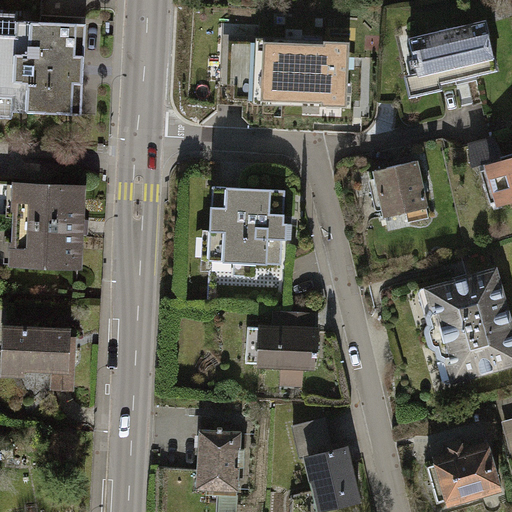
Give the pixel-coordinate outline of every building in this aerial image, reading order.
[(16,15),(0,13),(0,116),(12,117),(12,112),(24,113),(35,113),(81,116),(85,26),(39,24),(29,24),(16,23),(16,15)] [(490,22),(400,42),(413,97),(503,76),(490,22)] [(349,40),(225,34),(222,99),(346,105),(349,40)] [(511,159),(485,167),(496,212),(511,206),(511,159)] [(421,163),(370,174),(380,217),(431,206),(421,163)] [(0,210),(8,210),(8,180),(0,179),(0,210)] [(87,184),(11,181),(8,268),(83,271),(87,184)] [(295,195),(213,189),(208,287),(289,291),(295,195)] [(511,313),(499,268),(417,292),(445,387),(511,366),(511,313)] [(72,328),(3,324),(0,375),(0,376),(29,378),(29,372),(50,373),(49,391),(74,393),(78,338),(72,337),(72,328)] [(322,332),(260,330),(255,371),(317,374),(322,332)] [(328,419),(292,428),(315,511),(341,511),(364,507),(348,448),(337,451),(328,419)] [(243,424),(200,421),(193,495),(217,497),(216,511),(237,511),(242,471),(238,471),(243,424)] [(492,441),(433,456),(448,509),(509,494),(492,441)]
